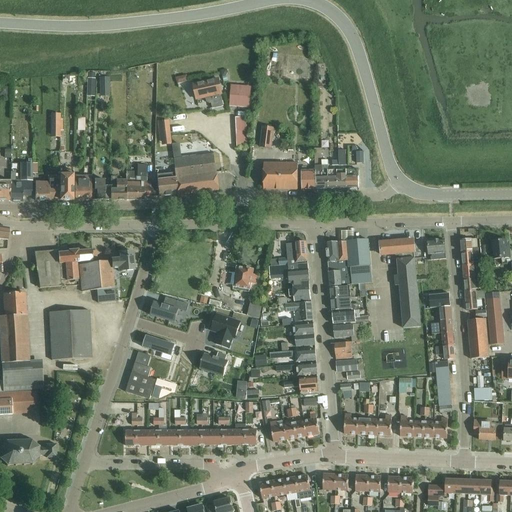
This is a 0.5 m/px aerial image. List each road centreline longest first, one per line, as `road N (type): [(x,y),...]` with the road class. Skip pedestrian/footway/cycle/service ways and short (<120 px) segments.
road 1 (tertiary): [(290,0),(96,27),(0,23)]
road 2 (residential): [(0,207),(243,202)]
road 3 (residential): [(464,462),(466,389),(450,221)]
road 4 (residential): [(334,457),(313,223)]
road 5 (tertiary): [(398,182),(352,38),(326,9),(301,0)]
road 6 (residential): [(153,226),(313,223)]
road 7 (residential): [(243,202),(371,198),(398,182)]
road 8 (residential): [(0,223),(153,226)]
road 9 (residential): [(85,464),(129,320)]
road 10 (residential): [(85,464),(207,465),(219,483)]
road 11 (residential): [(313,223),(450,221)]
road 12 (residential): [(334,457),(464,462)]
